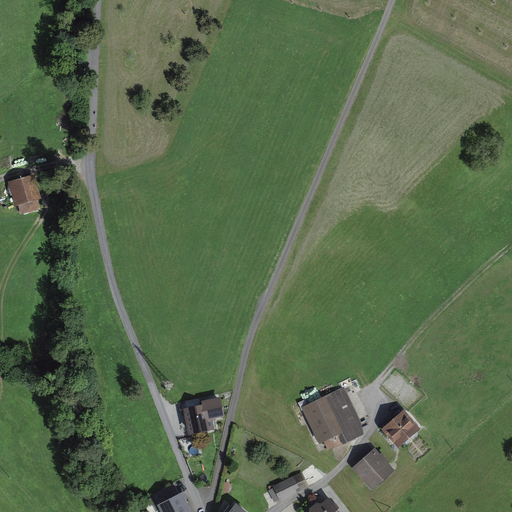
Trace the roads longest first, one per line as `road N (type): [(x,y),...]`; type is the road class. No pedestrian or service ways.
road 1 (residential): [(392,0),(253,328),(215,486),(198,503)]
road 2 (residential): [(198,503),(121,310),(98,216),(89,169),(97,0)]
